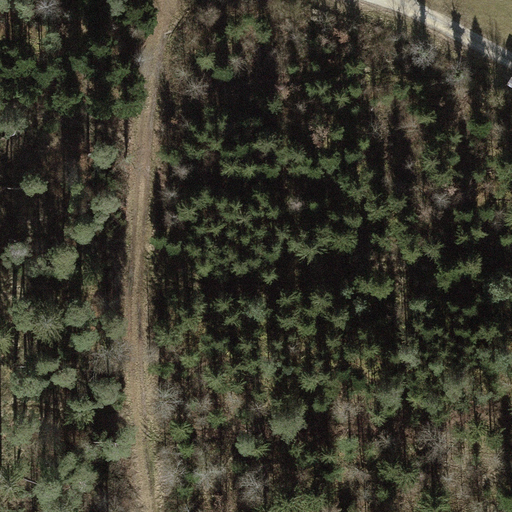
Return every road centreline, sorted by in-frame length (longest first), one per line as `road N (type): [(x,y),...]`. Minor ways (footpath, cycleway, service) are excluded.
road 1 (track): [(174,0),(154,63),(138,418),(156,511)]
road 2 (track): [(511,59),(404,0)]
